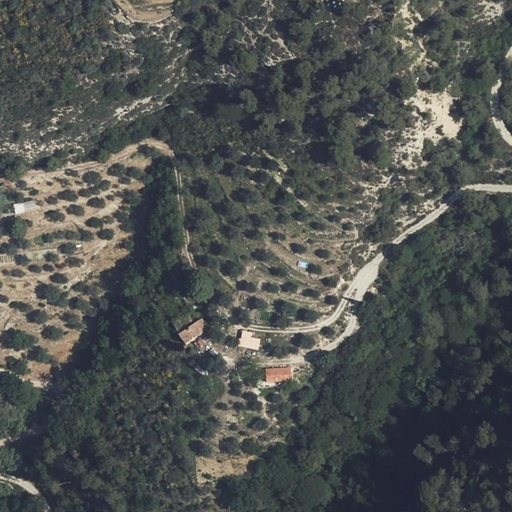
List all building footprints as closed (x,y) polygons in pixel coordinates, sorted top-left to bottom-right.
[(27,201),(29,209),(38,207),(36,197),(27,199),(27,201)] [(17,212),(29,209),(27,201),(16,204),(17,212)] [(186,307),(168,317),(174,329),(192,320),(186,307)] [(196,320),(202,331),(204,329),(200,318),(196,320)] [(180,341),(202,331),(196,320),(195,319),(192,320),(174,329),(180,341)] [(263,345),(245,340),(243,346),(253,349),(252,352),(261,354),(263,345)] [(289,369),(265,368),(264,381),(272,381),(272,379),(289,380),(289,369)]
